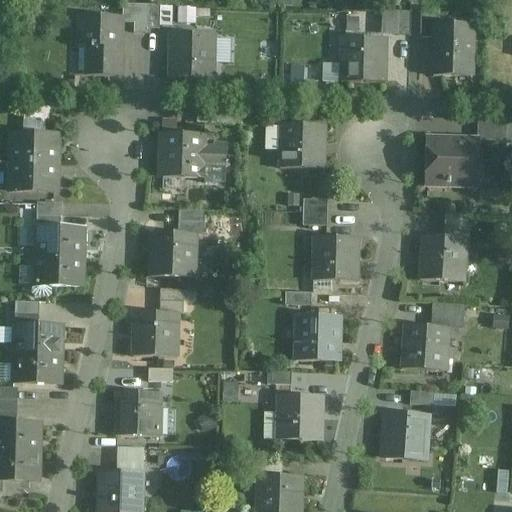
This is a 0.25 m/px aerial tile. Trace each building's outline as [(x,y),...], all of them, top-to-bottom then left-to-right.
[(160,7),(147,6),(146,31),(159,31),(160,7)] [(411,13),(398,13),(398,37),(410,37),(411,13)] [(439,14),(421,14),(420,39),(434,40),(434,26),(438,26),(439,14)] [(123,18),(79,17),(78,48),(91,49),(90,76),(86,76),(86,77),(122,78),(123,18)] [(438,26),(434,26),(434,40),(433,78),(472,79),(473,27),(438,26)] [(215,36),(170,36),(169,80),(214,80),(215,36)] [(386,41),(342,40),(341,69),(349,69),(348,82),(347,82),(347,84),(385,85),(386,41)] [(219,41),(219,61),(227,61),(227,41),(219,41)] [(241,113),(217,112),(217,125),(241,126),(241,113)] [(511,118),(480,118),(480,139),(511,140),(511,124),(511,118)] [(175,123),(163,123),(163,135),(175,135),(175,123)] [(325,127),(280,126),(279,170),(324,171),(325,127)] [(163,135),(161,135),(159,179),(204,180),(204,184),(225,185),(226,170),(228,168),(226,165),(226,150),(205,149),(205,136),(175,135),(163,135)] [(59,138),(11,136),(10,165),(58,166),(59,138)] [(478,143),(426,141),(425,186),(476,187),(478,143)] [(58,166),(10,165),(9,193),(57,194),(58,166)] [(327,202),(303,201),(303,215),(327,215),(327,202)] [(204,213),(178,212),(178,235),(196,236),(204,236),(204,213)] [(327,215),(303,215),(302,227),(327,228),(327,215)] [(468,217),(444,215),(444,228),(468,229),(468,217)] [(241,217),(221,225),(225,237),(245,229),(241,217)] [(61,219),(37,218),(36,230),(60,231),(61,219)] [(60,231),(36,230),(36,249),(24,249),(24,258),(84,260),(84,259),(82,259),(82,247),(84,247),(84,231),(60,231)] [(178,235),(151,235),(150,279),(194,280),(196,236),(178,235)] [(467,240),(423,237),(420,281),(464,284),(467,240)] [(359,239),(314,238),(313,283),(358,284),(359,239)] [(84,260),(24,258),(23,268),(35,269),(35,287),(32,290),(32,296),(35,298),(48,299),(51,296),(51,288),(83,288),(83,272),(82,272),(82,261),(83,261),(84,260)] [(184,292),(160,291),(159,315),(178,315),(183,315),(184,292)] [(311,295),(285,294),(285,307),(311,308),(311,295)] [(39,304),(15,304),(15,315),(39,316),(39,304)] [(464,307),(432,305),(431,328),(449,329),(449,330),(462,331),(464,307)] [(159,315),(134,314),(132,358),(177,359),(178,315),(159,315)] [(39,316),(15,315),(14,327),(39,328),(39,316)] [(341,319),(296,319),(295,363),(340,363),(341,319)] [(431,328),(405,326),(402,371),(446,374),(449,330),(449,329),(431,328)] [(39,328),(14,327),(14,346),(2,346),(2,356),(61,357),(62,356),(60,356),(60,345),(62,345),(62,329),(39,328)] [(61,357),(2,356),(2,366),(13,366),(13,385),(61,386),(61,370),(60,370),(60,359),(62,359),(61,357)] [(173,371),(148,371),(148,384),(172,384),(173,371)] [(291,374),(267,374),(267,386),(291,387),(291,374)] [(18,389),(0,388),(0,401),(18,401),(18,389)] [(434,395),(410,393),(409,406),(433,408),(434,395)] [(161,395),(116,394),(115,438),(160,439),(161,395)] [(323,399),(278,398),(277,442),(322,443),(323,399)] [(18,401),(0,401),(0,413),(17,414),(18,401)] [(17,414),(0,413),(0,425),(17,426),(17,414)] [(429,418),(385,415),(381,459),(426,463),(429,418)] [(17,426),(0,425),(0,453),(40,455),(40,454),(38,453),(38,442),(40,442),(40,426),(17,426)] [(40,455),(0,453),(0,482),(3,483),(39,484),(39,467),(38,467),(38,456),(40,456),(40,455)] [(282,462),(254,461),(253,474),(282,474),(282,462)] [(142,511),(143,475),(98,473),(97,511),(142,511)] [(301,511),(302,479),(258,478),(257,511),(301,511)]
